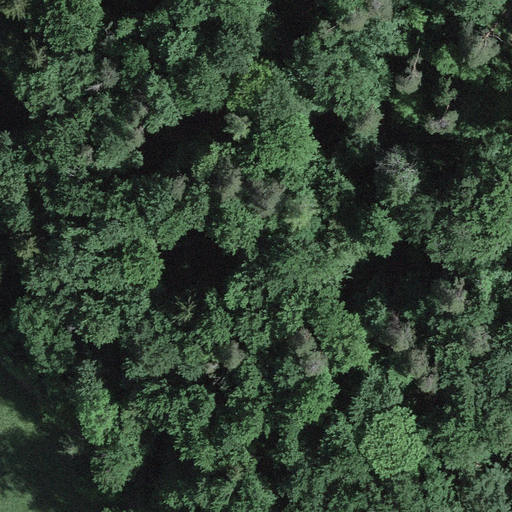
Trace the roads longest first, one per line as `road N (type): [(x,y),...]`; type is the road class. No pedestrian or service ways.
road 1 (track): [(265,0),(328,194),(420,386),(498,511)]
road 2 (track): [(146,511),(0,356)]
